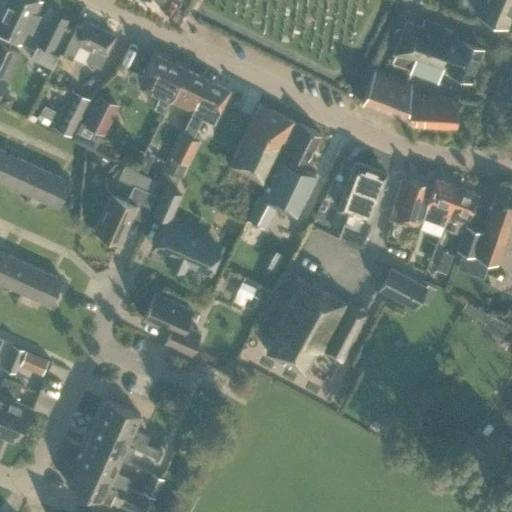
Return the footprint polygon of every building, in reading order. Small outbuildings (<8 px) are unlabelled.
[(34,13),(40,0),(4,0),(0,10),(0,34),(19,43),(26,30),(30,32),(39,15),(34,13)] [(511,0),(482,0),(477,14),(506,26),(511,11),(511,0)] [(53,12),(42,34),(36,45),(51,52),(67,19),(53,12)] [(445,28),(423,20),(421,25),(407,19),(391,61),(410,68),(409,71),(437,81),(442,68),(471,80),(483,47),(443,32),(445,28)] [(71,58),(75,51),(78,44),(91,51),(86,60),(99,67),(115,35),(85,20),(82,27),(76,24),(62,53),(71,58)] [(0,76),(6,80),(19,52),(0,43),(0,76)] [(143,75),(142,76),(145,77),(140,87),(158,96),(153,107),(164,112),(170,101),(185,69),(153,53),(142,75),(143,75)] [(406,124),(456,127),(459,99),(410,94),(411,83),(369,67),(365,76),(370,78),(361,101),(406,119),(406,124)] [(207,79),(185,69),(170,101),(192,111),(207,79)] [(192,111),(191,113),(192,113),(188,123),(196,128),(201,117),(213,123),(229,90),(207,79),(192,111)] [(52,126),(71,135),(90,98),(71,88),(52,126)] [(10,94),(3,91),(0,97),(0,102),(9,106),(12,99),(10,94)] [(120,104),(99,94),(84,123),(105,134),(120,104)] [(229,165),(265,182),(295,121),(258,104),(229,165)] [(180,132),(184,123),(172,118),(168,126),(180,132)] [(297,122),(260,197),(258,196),(247,218),(264,226),(275,205),(295,214),(315,173),(303,168),(320,133),(297,122)] [(198,140),(183,133),(165,170),(180,177),(198,140)] [(0,177),(11,154),(0,149),(0,177)] [(0,177),(0,180),(29,193),(40,167),(11,154),(0,177)] [(145,172),(151,161),(142,156),(137,168),(145,172)] [(347,240),(359,244),(386,172),(355,161),(337,208),(356,215),(347,240)] [(70,181),(40,167),(29,193),(58,207),(70,181)] [(140,171),(134,185),(154,194),(160,180),(140,171)] [(420,226),(423,218),(425,210),(427,200),(427,198),(422,196),(426,184),(402,177),(390,218),(420,226)] [(427,200),(425,210),(423,218),(432,220),(434,213),(445,217),(457,185),(436,177),(427,198),(427,200)] [(483,231),(466,225),(457,250),(497,264),(510,225),(511,225),(511,188),(500,184),(483,231)] [(94,230),(120,241),(132,215),(143,220),(154,194),(134,185),(127,201),(111,193),(94,230)] [(151,214),(169,221),(182,193),(163,185),(151,214)] [(459,223),(466,225),(478,194),(457,185),(445,217),(446,218),(442,227),(455,232),(459,223)] [(189,263),(209,271),(220,245),(164,221),(152,247),(170,255),(166,265),(185,273),(189,263)] [(254,222),(245,240),(261,248),(270,229),(254,222)] [(417,251),(419,252),(431,256),(441,230),(427,224),(417,251)] [(436,268),(447,272),(454,253),(444,249),(436,268)] [(32,265),(3,252),(0,258),(0,281),(21,291),(32,265)] [(32,265),(21,291),(50,305),(62,279),(32,265)] [(378,288),(414,308),(426,286),(390,266),(378,288)] [(323,350),(341,359),(365,314),(297,277),(264,337),(271,341),(265,350),(303,371),(315,349),(321,353),(323,350)] [(165,341),(190,352),(199,332),(184,325),(191,309),(154,292),(143,318),(170,330),(165,341)] [(3,367),(15,372),(24,349),(12,344),(3,367)] [(48,359),(26,350),(21,361),(33,366),(34,362),(45,366),(48,359)] [(0,408),(12,380),(3,376),(0,383),(0,408)] [(12,380),(0,408),(0,435),(14,441),(28,406),(14,400),(21,383),(12,380)] [(97,421),(145,443),(148,436),(134,429),(140,415),(106,400),(97,421)] [(87,442),(121,458),(129,461),(134,447),(157,458),(161,450),(145,443),(97,421),(87,442)] [(78,464),(126,485),(129,478),(115,472),(121,458),(87,442),(78,464)] [(68,485),(102,500),(109,504),(113,494),(121,497),(126,485),(78,464),(68,485)] [(163,477),(160,476),(152,472),(143,490),(154,496),(163,477)] [(142,511),(150,496),(149,496),(127,487),(119,504),(137,511),(142,511)]
